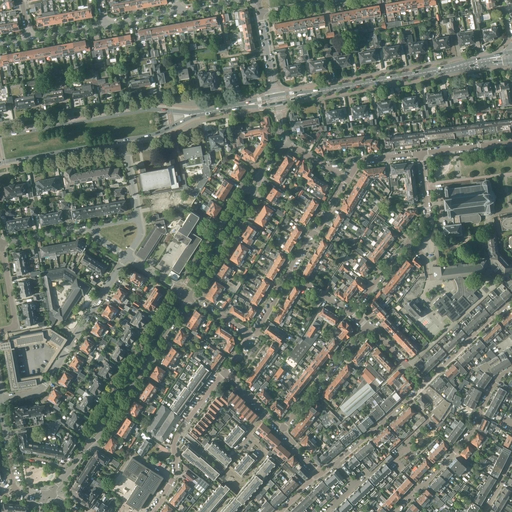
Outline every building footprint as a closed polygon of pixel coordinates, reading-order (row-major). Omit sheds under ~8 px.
[(409,0),(411,10),(411,11),(417,10),(417,7),(415,0),(409,0)] [(421,0),(423,7),(426,7),(426,8),(430,7),(429,6),(429,5),(428,0),(421,0)] [(400,2),(397,2),(399,12),(405,11),(405,9),(403,1),(400,1),(400,2)] [(388,4),(385,4),(386,10),(387,16),(394,15),(393,13),(393,11),(391,3),(388,4)] [(84,9),(86,18),(92,17),(90,9),(86,9),(86,6),(83,7),(84,8),(83,8),(84,9)] [(360,9),(361,17),(362,21),(368,19),(368,17),(366,8),(364,8),(363,8),(361,9),(360,9)] [(78,10),(80,19),(86,18),(84,9),(80,10),(80,9),(77,10),(78,10)] [(357,9),(354,10),(356,20),(356,22),(362,21),(361,17),(360,9),(359,9),(357,9)] [(72,11),(74,20),(80,19),(78,10),(75,11),(74,10),(72,11),(72,12),(72,11)] [(240,15),(241,19),(249,17),(248,11),(245,11),(245,10),(237,12),(238,16),(240,15)] [(66,13),(68,21),(74,20),(72,11),(72,12),(69,12),(68,11),(66,12),(66,13)] [(469,15),(466,16),(467,18),(471,18),(473,29),(477,28),(476,24),(475,14),(471,15),(469,15)] [(216,21),(216,17),(210,18),(211,27),(214,27),(213,26),(217,25),(217,27),(221,27),(219,20),(216,21)] [(313,17),(311,18),(312,27),(315,27),(316,28),(319,28),(319,26),(317,17),(316,17),(313,17)] [(11,22),(13,31),(19,30),(17,22),(14,22),(14,21),(13,21),(13,19),(10,20),(11,22)] [(301,20),(299,20),(300,28),(300,30),(301,32),(307,31),(306,27),(305,19),(304,19),(301,19),(301,20)] [(293,21),(292,21),(294,29),(295,33),(301,32),(300,30),(300,28),(299,20),(296,21),(296,20),(293,21)] [(484,32),(483,32),(484,38),(485,38),(486,41),(487,41),(488,41),(491,40),(490,39),(493,38),(500,37),(499,33),(498,33),(497,30),(498,30),(497,27),(497,28),(497,27),(496,27),(491,28),(491,29),(483,30),(484,32)] [(158,38),(157,32),(156,28),(150,29),(152,39),(156,40),(158,40),(158,38)] [(144,30),(144,32),(146,41),(152,39),(150,29),(144,30)] [(138,32),(138,33),(135,33),(137,42),(146,41),(144,32),(144,30),(138,31),(138,32)] [(472,30),(465,31),(465,34),(467,44),(468,44),(468,45),(471,44),(471,43),(475,43),(473,34),(473,32),(472,30)] [(370,51),(366,51),(368,63),(372,62),(372,61),(376,61),(374,50),(379,49),(379,47),(377,41),(377,38),(376,32),(375,32),(372,32),(368,33),(369,38),(371,38),(373,47),(369,48),(370,51)] [(461,32),(457,33),(458,35),(460,45),(463,45),(464,45),(466,45),(467,44),(465,34),(461,34),(461,32)] [(404,34),(401,34),(402,37),(403,43),(406,43),(406,44),(408,44),(410,54),(414,54),(415,54),(417,54),(417,53),(418,53),(416,42),(416,41),(412,42),(412,38),(411,35),(405,36),(404,34)] [(124,36),(125,44),(126,46),(131,45),(131,43),(135,42),(134,37),(130,37),(130,35),(124,36)] [(448,37),(440,38),(442,49),(443,48),(444,49),(446,49),(446,48),(450,47),(448,37)] [(440,38),(432,40),(434,50),(439,49),(439,50),(441,50),(442,49),(440,38)] [(106,39),(100,40),(102,49),(105,48),(106,53),(109,53),(108,48),(106,39)] [(102,49),(100,40),(94,41),(95,50),(99,49),(100,54),(101,57),(103,57),(102,49)] [(85,41),(79,42),(81,52),(83,51),(83,50),(86,49),(87,51),(90,50),(89,44),(86,45),(85,41)] [(423,41),(416,42),(418,53),(419,54),(421,53),(422,52),(425,52),(423,41)] [(254,49),(253,42),(245,44),(243,44),(244,52),(250,51),(250,50),(254,49)] [(296,65),(292,65),(294,76),(298,76),(298,75),(302,74),(300,63),(304,63),(301,45),(300,45),(297,46),(299,60),(298,60),(295,60),(296,62),(296,65)] [(307,45),(301,45),(304,63),(308,62),(308,63),(309,63),(311,72),(315,71),(316,72),(318,72),(317,61),(313,62),(312,59),(310,59),(309,54),(308,54),(307,45)] [(329,45),(326,46),(327,50),(328,57),(332,56),(332,58),(334,57),(336,68),(340,67),(340,68),(344,67),(342,56),(338,56),(337,52),(332,53),(331,50),(331,47),(330,48),(329,45)] [(399,45),(391,47),(393,57),(394,58),(396,58),(397,57),(401,56),(399,45)] [(387,46),(383,46),(384,48),(385,59),(389,58),(390,59),(392,58),(393,57),(391,47),(387,48),(387,46)] [(281,51),(279,52),(280,55),(281,56),(280,56),(281,62),(282,62),(284,70),(285,70),(286,77),(290,76),(291,77),(294,76),(292,65),(289,66),(287,55),(287,54),(286,50),(285,51),(281,51)] [(345,55),(342,56),(344,67),(347,67),(347,66),(351,65),(350,54),(349,51),(345,51),(345,52),(345,55)] [(366,51),(359,53),(360,63),(365,63),(368,63),(366,51)] [(8,65),(9,64),(8,55),(1,56),(2,59),(0,59),(0,65),(0,67),(8,65)] [(324,57),(316,58),(317,61),(318,72),(322,71),(322,70),(327,70),(325,59),(324,57)] [(176,71),(177,75),(179,75),(180,80),(189,78),(187,69),(191,68),(189,62),(184,62),(185,65),(183,66),(183,65),(175,66),(176,71)] [(249,68),(250,78),(258,77),(255,62),(251,62),(252,66),(248,66),(248,68),(249,68)] [(156,64),(152,65),(153,71),(157,70),(158,73),(157,73),(159,81),(160,81),(161,83),(162,82),(162,83),(164,83),(165,82),(169,81),(167,71),(162,72),(161,65),(156,65),(156,64)] [(249,79),(250,78),(249,68),(248,68),(245,69),(244,64),(241,64),(244,84),(247,83),(247,84),(248,84),(249,84),(249,83),(249,79)] [(231,69),(223,70),(226,87),(227,88),(229,88),(229,86),(231,86),(231,87),(235,87),(231,69)] [(198,72),(201,88),(204,88),(204,87),(209,86),(207,75),(207,74),(203,74),(202,71),(200,72),(198,72)] [(207,75),(209,86),(211,86),(211,90),(212,90),(212,91),(213,91),(214,91),(214,90),(214,89),(217,89),(214,72),(209,72),(209,75),(207,75)] [(145,78),(140,79),(141,86),(143,85),(144,86),(151,84),(149,74),(144,75),(145,78)] [(129,76),(130,80),(132,88),(139,87),(138,86),(141,86),(140,79),(139,75),(129,76)] [(95,77),(96,85),(102,84),(102,88),(101,88),(102,93),(106,92),(106,93),(112,91),(111,82),(106,83),(105,78),(98,80),(98,78),(98,76),(95,77)] [(115,81),(111,82),(112,91),(121,90),(119,79),(115,80),(115,81)] [(499,93),(510,91),(510,89),(509,89),(508,83),(506,83),(506,81),(500,82),(501,84),(499,84),(497,85),(494,85),(494,90),(491,91),(492,95),(493,97),(496,97),(495,95),(495,93),(498,93),(499,93)] [(490,86),(489,82),(483,84),(484,94),(488,93),(488,96),(492,95),(491,91),(490,86)] [(477,88),(476,88),(477,97),(480,96),(480,94),(484,94),(483,84),(482,83),(476,84),(477,88)] [(81,86),(82,87),(83,96),(93,95),(92,91),(94,91),(93,86),(93,85),(91,85),(91,84),(81,86)] [(460,88),(459,88),(461,99),(469,97),(468,90),(467,90),(466,87),(466,86),(465,86),(464,86),(464,87),(463,87),(463,88),(460,89),(460,88)] [(83,96),(82,87),(74,88),(71,88),(71,87),(67,87),(68,94),(73,94),(73,98),(83,96)] [(457,100),(461,99),(459,88),(459,89),(455,90),(455,89),(455,88),(454,88),(453,88),(452,89),(452,90),(453,93),(452,93),(454,103),(457,102),(457,100)] [(57,91),(53,91),(53,95),(55,102),(64,100),(64,98),(63,94),(62,90),(57,91)] [(53,91),(41,93),(42,97),(44,97),(45,103),(48,103),(55,102),(53,95),(53,91)] [(434,93),(435,103),(436,103),(437,104),(440,104),(441,104),(443,104),(444,103),(442,95),(441,95),(441,92),(440,91),(439,91),(438,91),(438,92),(438,93),(434,93)] [(510,98),(510,97),(509,93),(511,92),(510,91),(499,93),(500,99),(510,98)] [(427,105),(435,103),(434,93),(433,93),(430,94),(429,94),(429,93),(428,93),(427,93),(427,94),(426,94),(427,98),(426,98),(427,105)] [(409,97),(408,97),(410,108),(414,107),(415,109),(418,109),(416,99),(415,96),(413,97),(412,95),(411,96),(410,96),(410,97),(409,97)] [(34,96),(24,98),(26,107),(35,105),(34,96)] [(15,99),(16,102),(15,102),(16,109),(26,107),(24,98),(24,97),(15,99)] [(406,109),(410,108),(408,97),(407,97),(406,97),(405,97),(404,97),(404,98),(402,99),(402,102),(403,111),(406,111),(406,109)] [(511,104),(510,98),(500,99),(502,106),(506,105),(511,104)] [(384,101),(385,112),(390,112),(390,113),(393,113),(391,103),(391,104),(390,100),(388,101),(387,100),(386,101),(385,101),(384,101)] [(381,113),(385,112),(384,101),(383,101),(382,101),(381,101),(380,101),(379,102),(377,103),(378,106),(377,106),(379,115),(381,115),(381,113)] [(359,106),(361,117),(365,116),(365,118),(368,118),(367,108),(366,108),(366,105),(363,106),(362,105),(361,105),(360,106),(359,106)] [(356,118),(361,117),(359,106),(358,106),(357,106),(356,106),(354,106),(354,107),(352,108),(352,111),(354,120),(357,120),(356,118)] [(338,110),(334,111),(335,120),(340,119),(340,121),(345,120),(344,114),(342,115),(341,109),(340,109),(339,109),(338,110)] [(336,122),(335,120),(334,111),(329,111),(328,111),(327,112),(326,112),(327,117),(326,118),(326,121),(327,123),(336,122)] [(297,128),(298,133),(303,132),(302,126),(301,127),(301,122),(300,119),(299,119),(298,120),(297,117),(296,117),(296,116),(294,117),(293,113),(289,114),(292,130),(293,130),(296,130),(296,128),(297,128)] [(259,134),(259,135),(259,137),(261,136),(262,140),(267,139),(266,134),(267,134),(268,134),(268,135),(271,134),(268,118),(265,119),(265,123),(262,123),(262,126),(259,126),(260,129),(261,134),(259,134)] [(301,127),(302,126),(312,125),(313,129),(316,128),(316,124),(318,124),(317,119),(315,119),(313,119),(313,118),(310,119),(310,120),(306,121),(302,122),(302,121),(301,122),(301,127)] [(501,121),(494,122),(496,132),(502,131),(501,121)] [(508,130),(509,129),(508,121),(501,121),(502,131),(507,130),(507,131),(508,131),(508,130)] [(488,123),(481,124),(482,133),(483,133),(483,134),(485,134),(485,133),(489,132),(488,123)] [(474,125),(467,126),(468,135),(475,134),(474,125)] [(460,126),(453,127),(454,136),(456,136),(456,138),(457,138),(457,136),(462,136),(460,126)] [(233,145),(233,149),(237,149),(237,148),(243,147),(243,144),(242,138),(245,137),(244,132),(242,132),(241,127),(237,128),(238,130),(235,130),(236,138),(234,139),(235,141),(237,141),(238,145),(237,145),(236,145),(235,143),(232,144),(233,145)] [(453,127),(445,128),(446,138),(450,137),(450,138),(452,138),(451,137),(454,136),(453,127)] [(446,138),(445,128),(438,129),(439,139),(446,138)] [(220,135),(219,135),(218,136),(220,147),(221,147),(220,145),(225,144),(225,147),(227,147),(228,152),(233,151),(233,149),(233,145),(228,146),(225,129),(222,130),(222,129),(221,129),(220,129),(220,130),(219,130),(220,135)] [(253,139),(252,136),(259,135),(259,134),(261,134),(260,129),(250,131),(250,130),(247,130),(247,131),(244,132),(245,137),(249,137),(249,140),(253,139)] [(438,129),(431,130),(432,140),(439,139),(438,129)] [(424,131),(424,132),(425,140),(426,140),(432,140),(431,130),(424,131)] [(306,134),(303,132),(298,133),(297,134),(300,137),(305,140),(304,141),(305,141),(308,143),(310,141),(311,142),(310,142),(312,143),(314,140),(313,140),(315,137),(313,135),(312,137),(308,135),(306,134)] [(425,140),(424,132),(418,133),(419,143),(420,143),(420,144),(421,144),(421,143),(426,143),(426,140),(425,140)] [(406,145),(412,144),(411,134),(404,135),(406,145)] [(220,147),(218,136),(209,137),(209,138),(208,138),(208,139),(209,139),(210,139),(211,148),(220,147)] [(391,146),(392,146),(391,137),(384,138),(381,138),(382,139),(384,139),(385,148),(390,147),(390,148),(391,148),(391,146)] [(260,144),(257,142),(254,146),(256,147),(252,153),(257,157),(258,156),(260,152),(261,153),(264,149),(263,148),(266,143),(267,143),(268,140),(267,139),(262,140),(260,144)] [(365,145),(365,147),(367,147),(368,152),(373,151),(373,150),(372,141),(371,140),(364,140),(365,145)] [(327,150),(326,141),(323,141),(323,144),(321,147),(319,146),(318,148),(317,147),(315,151),(323,156),(325,152),(326,152),(327,152),(327,151),(327,150)] [(184,189),(184,191),(185,191),(196,199),(208,180),(210,177),(211,176),(209,166),(207,155),(202,156),(200,147),(199,147),(192,148),(195,165),(202,163),(204,175),(194,190),(186,185),(185,174),(181,174),(183,186),(184,189)] [(252,153),(243,147),(240,152),(242,153),(240,155),(243,157),(246,159),(247,157),(250,159),(251,158),(255,161),(258,157),(257,157),(252,153)] [(183,167),(195,165),(192,148),(185,149),(185,150),(184,150),(185,159),(182,160),(183,167)] [(169,176),(176,175),(177,175),(177,171),(176,172),(175,169),(174,169),(173,165),(175,165),(172,152),(165,153),(168,166),(167,166),(167,169),(165,169),(164,168),(146,172),(145,168),(140,169),(141,173),(140,173),(140,176),(138,176),(141,188),(143,187),(143,190),(144,190),(144,193),(150,192),(149,189),(171,185),(169,176)] [(298,166),(301,161),(292,156),(291,156),(291,155),(290,154),(289,154),(288,154),(283,161),(291,166),(294,160),(297,162),(295,164),(298,166)] [(282,164),(280,167),(287,172),(291,166),(283,161),(281,163),(282,164)] [(402,170),(402,173),(403,176),(406,176),(406,177),(414,177),(413,171),(414,171),(414,168),(413,166),(412,166),(412,165),(412,163),(406,164),(406,163),(404,164),(405,169),(402,169),(402,170)] [(297,174),(303,177),(309,166),(308,166),(308,167),(303,164),(297,174)] [(396,165),(397,173),(402,173),(402,170),(402,169),(405,169),(404,164),(396,165)] [(237,165),(234,170),(242,175),(246,169),(243,167),(242,168),(237,165)] [(389,173),(389,178),(390,178),(391,186),(398,186),(397,180),(399,180),(400,178),(399,176),(396,176),(396,175),(397,175),(397,173),(396,165),(391,165),(390,165),(391,167),(391,171),(389,172),(389,173)] [(312,168),(309,166),(303,177),(308,180),(309,181),(312,176),(313,174),(311,173),(313,169),(313,168),(312,168)] [(283,177),(284,177),(287,172),(280,167),(279,167),(277,169),(278,169),(276,173),(283,177)] [(109,168),(103,169),(105,178),(109,177),(109,179),(111,179),(111,177),(109,168)] [(111,169),(110,169),(110,168),(109,168),(111,177),(111,179),(111,180),(117,179),(117,178),(120,177),(119,169),(111,170),(111,169)] [(373,177),(372,169),(365,169),(365,168),(364,168),(364,169),(363,169),(364,172),(363,172),(364,172),(363,174),(370,178),(371,178),(373,177)] [(71,170),(65,171),(66,177),(65,178),(66,188),(70,187),(70,184),(73,183),(72,175),(71,170)] [(238,181),(242,175),(234,170),(233,172),(231,170),(228,173),(231,175),(236,178),(235,179),(238,181)] [(283,177),(276,173),(275,172),(274,175),(274,176),(276,177),(275,179),(283,185),(287,178),(284,177),(283,177)] [(73,183),(74,185),(76,185),(76,183),(80,182),(79,174),(72,175),(73,183)] [(367,184),(370,178),(363,174),(360,179),(367,184)] [(178,187),(176,175),(169,176),(171,185),(172,188),(178,187)] [(307,183),(313,186),(317,179),(317,178),(315,177),(314,177),(312,176),(309,181),(308,180),(307,183)] [(53,189),(54,192),(57,191),(55,178),(50,179),(50,178),(46,179),(48,190),(53,189)] [(36,185),(38,194),(42,194),(41,191),(48,190),(46,179),(42,180),(36,181),(37,185),(36,185)] [(222,181),(220,184),(226,188),(229,190),(230,188),(231,189),(233,185),(223,179),(221,181),(222,181)] [(313,186),(318,190),(323,182),(317,179),(313,186)] [(360,179),(357,184),(364,189),(367,184),(360,179)] [(443,198),(444,209),(447,208),(448,216),(449,218),(450,218),(452,218),(453,217),(453,221),(452,221),(453,224),(460,223),(472,221),(473,222),(474,223),(476,223),(477,223),(479,223),(480,222),(480,220),(481,219),(480,217),(480,216),(481,215),(487,215),(490,215),(491,215),(491,216),(493,215),(492,214),(493,214),(494,211),(493,203),(494,203),(494,202),(495,198),(496,198),(496,197),(496,196),(496,195),(495,195),(493,191),(491,191),(490,183),(489,180),(485,180),(482,181),(476,182),(477,185),(449,189),(448,187),(446,186),(445,187),(444,189),(445,197),(443,198)] [(321,194),(322,195),(324,196),(326,192),(327,191),(326,191),(329,186),(323,182),(318,190),(322,192),(321,192),(322,193),(321,194)] [(17,185),(14,185),(16,196),(26,194),(25,189),(27,189),(26,184),(17,185)] [(222,193),(226,195),(229,190),(226,188),(220,184),(217,189),(222,193)] [(357,184),(353,189),(364,195),(367,190),(364,189),(357,184)] [(14,185),(9,186),(7,186),(7,187),(5,188),(5,189),(5,190),(5,191),(6,191),(6,193),(2,194),(2,196),(2,199),(3,199),(3,201),(9,200),(9,197),(16,196),(14,185)] [(273,188),(270,193),(278,198),(279,195),(281,196),(282,197),(284,197),(285,195),(285,193),(284,192),(283,192),(282,193),(273,188)] [(222,193),(217,189),(215,192),(214,192),(213,194),(223,200),(226,197),(225,197),(226,195),(222,193)] [(364,195),(353,189),(350,194),(358,199),(360,196),(362,197),(364,195)] [(398,197),(407,196),(416,195),(416,194),(415,189),(406,190),(407,193),(402,194),(403,194),(398,195),(398,197)] [(276,201),(278,198),(270,193),(266,198),(273,202),(272,203),(275,205),(278,202),(276,201)] [(184,222),(180,220),(175,228),(178,229),(175,234),(174,233),(173,235),(174,235),(173,236),(174,237),(173,239),(173,240),(173,241),(173,242),(174,242),(175,242),(176,242),(177,242),(177,241),(178,240),(179,239),(184,243),(183,244),(185,245),(186,244),(187,245),(172,269),(179,274),(202,239),(194,234),(193,235),(189,232),(199,217),(193,213),(196,209),(190,206),(195,199),(187,194),(179,206),(185,210),(186,209),(190,212),(184,222)] [(347,199),(357,205),(358,205),(359,203),(356,202),(358,199),(350,194),(347,199)] [(416,195),(407,196),(408,201),(410,201),(411,205),(417,204),(416,201),(418,201),(417,194),(416,194),(416,195)] [(81,218),(79,209),(76,209),(75,206),(73,206),(71,198),(66,199),(68,209),(71,208),(73,219),(81,218)] [(306,201),(308,202),(316,207),(319,203),(313,199),(312,199),(311,201),(308,199),(307,199),(306,201)] [(345,200),(343,204),(354,210),(356,207),(357,205),(347,199),(346,201),(345,200)] [(118,212),(118,213),(123,212),(123,211),(126,210),(125,207),(126,206),(125,200),(116,202),(118,212)] [(207,206),(210,207),(218,213),(221,207),(218,205),(218,206),(213,202),(210,201),(207,206)] [(109,203),(111,212),(113,212),(118,212),(116,202),(109,203)] [(305,207),(314,212),(316,207),(308,202),(305,207)] [(101,205),(103,214),(108,213),(111,212),(109,203),(101,205)] [(342,204),(343,205),(340,209),(347,213),(346,215),(349,217),(354,210),(343,204),(342,204)] [(101,205),(94,206),(96,215),(98,214),(98,215),(103,214),(101,205)] [(96,215),(94,206),(87,207),(89,217),(93,216),(93,215),(96,215)] [(264,207),(261,210),(269,216),(271,213),(273,214),(274,212),(265,206),(264,207)] [(81,218),(84,217),(84,218),(89,217),(87,207),(79,209),(81,218)] [(214,218),(218,213),(210,207),(207,212),(211,216),(214,218)] [(302,211),(304,212),(311,216),(314,212),(305,207),(302,211)] [(406,211),(404,213),(411,218),(414,215),(417,215),(417,209),(412,210),(412,211),(406,211)] [(58,211),(54,212),(56,223),(63,221),(62,210),(58,211)] [(261,210),(258,216),(266,221),(269,216),(261,210)] [(511,211),(499,214),(502,232),(511,229),(511,211)] [(54,212),(47,213),(49,224),(53,223),(56,222),(56,223),(54,212)] [(300,216),(308,221),(311,216),(304,212),(303,215),(301,214),(300,215),(300,216)] [(344,223),(345,224),(350,227),(351,226),(346,222),(346,221),(348,222),(350,219),(345,216),(346,216),(340,212),(339,214),(338,214),(336,218),(344,223)] [(47,213),(39,214),(41,225),(49,224),(47,213)] [(376,216),(384,222),(386,219),(379,213),(376,216)] [(400,213),(398,215),(407,222),(408,221),(409,221),(411,218),(404,213),(403,215),(400,213)] [(135,252),(135,253),(135,254),(136,255),(143,260),(144,260),(162,233),(164,234),(164,235),(166,231),(164,222),(181,219),(181,217),(180,214),(177,214),(163,217),(164,220),(163,220),(162,220),(161,220),(160,220),(155,221),(155,224),(155,225),(138,251),(137,251),(136,251),(135,252)] [(393,218),(395,220),(403,226),(404,225),(405,226),(407,223),(406,223),(407,222),(398,215),(393,218)] [(30,216),(29,216),(22,217),(24,228),(31,227),(30,216)] [(264,224),(266,221),(258,216),(255,219),(256,219),(255,221),(264,227),(266,225),(264,224)] [(301,218),(299,221),(306,225),(308,221),(300,216),(299,217),(301,218)] [(22,217),(15,218),(15,220),(17,230),(24,228),(22,217)] [(343,225),(344,223),(336,218),(333,223),(339,227),(341,223),(343,225)] [(17,230),(15,220),(7,221),(8,228),(9,228),(9,231),(12,231),(12,232),(17,231),(17,230)] [(403,227),(403,226),(395,220),(391,224),(400,231),(401,229),(401,230),(403,228),(403,227)] [(330,228),(336,232),(339,227),(333,223),(330,228)] [(446,226),(443,226),(444,232),(443,232),(442,234),(443,235),(445,236),(464,234),(464,226),(460,227),(460,223),(453,224),(452,224),(453,225),(449,225),(449,224),(446,225),(446,226)] [(249,226),(245,231),(254,236),(256,233),(257,234),(258,232),(249,226)] [(291,229),(300,235),(303,230),(296,226),(294,229),(292,227),(291,229)] [(330,228),(327,232),(335,237),(336,236),(334,235),(336,232),(330,228)] [(387,233),(386,235),(392,240),(393,240),(395,238),(395,237),(396,236),(390,231),(387,228),(384,231),(387,233)] [(291,235),(297,239),(300,235),(291,229),(290,231),(293,232),(291,235)] [(252,239),(254,236),(245,231),(242,236),(246,238),(252,242),(253,240),(252,239)] [(495,231),(486,232),(489,252),(497,251),(498,251),(495,231)] [(334,239),(335,237),(327,232),(324,237),(330,241),(332,237),(334,239)] [(291,235),(288,240),(295,244),(297,239),(291,235)] [(382,235),(380,238),(389,245),(390,243),(390,244),(392,241),(392,240),(386,235),(384,237),(382,235)] [(380,242),(378,244),(385,249),(386,248),(386,249),(388,247),(387,246),(389,245),(380,238),(378,240),(380,242)] [(80,253),(81,251),(86,245),(82,242),(81,243),(79,242),(79,241),(79,240),(78,240),(77,240),(76,240),(76,241),(77,247),(76,247),(76,251),(80,253)] [(284,241),(283,243),(292,248),(295,244),(288,240),(286,243),(284,241)] [(325,249),(328,244),(322,240),(319,245),(325,249)] [(77,253),(76,251),(76,247),(77,247),(76,241),(69,243),(70,252),(71,254),(75,254),(76,254),(77,253)] [(385,250),(385,249),(378,244),(376,242),(373,246),(382,253),(383,252),(385,250)] [(62,244),(63,254),(70,252),(69,243),(62,244)] [(239,245),(237,248),(245,254),(247,251),(249,252),(250,250),(246,247),(241,243),(240,245),(239,245)] [(289,253),(292,248),(283,243),(282,244),(285,245),(283,249),(289,253)] [(497,251),(489,252),(490,255),(491,257),(487,261),(485,261),(485,260),(479,261),(479,262),(461,265),(461,263),(444,265),(443,265),(442,259),(440,243),(434,244),(436,260),(437,260),(437,266),(436,266),(435,266),(436,272),(433,272),(434,279),(450,277),(451,277),(452,278),(453,278),(454,279),(455,280),(455,281),(456,282),(456,283),(457,284),(457,286),(457,287),(457,288),(458,290),(458,291),(450,299),(445,294),(440,299),(439,298),(433,304),(438,310),(437,311),(442,317),(445,314),(453,322),(460,315),(460,314),(470,305),(471,305),(478,298),(473,293),(477,289),(471,283),(469,285),(461,276),(461,275),(484,272),(484,271),(495,270),(495,271),(498,268),(502,272),(501,273),(504,276),(505,275),(511,268),(511,265),(511,264),(509,265),(497,252),(497,251)] [(63,254),(62,244),(57,245),(54,245),(56,254),(56,255),(56,256),(60,256),(60,254),(63,254)] [(54,245),(52,246),(47,247),(49,256),(56,255),(56,254),(54,245)] [(324,251),(325,249),(319,245),(316,250),(322,254),(324,255),(326,252),(324,251)] [(355,246),(353,248),(362,255),(364,253),(355,246)] [(373,251),(371,252),(378,258),(378,257),(379,258),(381,255),(380,255),(382,253),(373,246),(371,249),(373,251)] [(42,257),(43,257),(49,256),(47,247),(40,248),(42,257)] [(234,253),(242,259),(245,254),(237,248),(234,253)] [(313,255),(319,259),(322,254),(316,250),(313,255)] [(26,254),(26,251),(16,252),(12,253),(13,256),(14,260),(16,260),(24,259),(24,258),(23,255),(26,254)] [(377,258),(378,258),(371,252),(370,251),(366,256),(369,258),(374,262),(376,261),(378,259),(377,258)] [(276,256),(275,257),(277,258),(284,262),(286,258),(284,256),(285,254),(281,252),(279,253),(277,257),(276,256)] [(243,260),(242,259),(234,253),(231,257),(230,259),(240,265),(243,260)] [(83,264),(87,266),(92,258),(88,255),(88,256),(85,254),(81,260),(84,262),(83,264)] [(271,254),(270,256),(274,259),(274,258),(276,260),(274,262),(281,266),(284,262),(277,258),(275,257),(273,256),(271,254)] [(317,262),(319,259),(313,255),(311,260),(310,260),(317,264),(318,265),(319,263),(317,262)] [(347,255),(343,262),(345,264),(348,260),(352,263),(354,261),(347,255)] [(423,263),(418,260),(415,257),(414,259),(413,258),(411,260),(412,261),(411,262),(419,267),(421,265),(423,263)] [(15,263),(16,267),(25,266),(25,261),(26,261),(25,258),(24,258),(24,259),(16,260),(16,263),(15,263)] [(87,267),(91,269),(92,268),(95,269),(99,263),(96,261),(92,258),(87,266),(87,267)] [(307,265),(313,269),(317,264),(310,260),(307,265)] [(414,266),(407,260),(406,260),(405,260),(405,261),(404,261),(405,262),(405,263),(404,263),(402,265),(410,271),(414,266)] [(362,264),(361,266),(367,271),(368,271),(370,269),(369,268),(371,267),(365,262),(363,261),(361,263),(362,264)] [(99,262),(99,263),(95,269),(98,271),(97,273),(101,275),(106,267),(104,265),(103,264),(103,265),(99,262)] [(274,262),(271,267),(278,271),(281,266),(274,262)] [(224,264),(221,269),(231,275),(234,270),(235,271),(236,268),(231,265),(230,267),(224,264)] [(348,272),(350,269),(343,264),(339,269),(342,272),(344,269),(348,272)] [(310,274),(313,269),(307,265),(304,270),(310,274)] [(410,271),(402,265),(401,267),(399,269),(406,275),(409,277),(410,275),(408,273),(410,271)] [(26,270),(25,266),(16,267),(17,272),(18,271),(18,274),(21,274),(21,275),(24,274),(28,273),(27,270),(26,270)] [(267,269),(267,270),(275,276),(278,272),(278,271),(271,267),(269,266),(267,269)] [(367,271),(361,266),(359,268),(358,267),(355,271),(357,272),(358,271),(363,276),(365,274),(365,275),(367,272),(366,272),(367,271)] [(64,268),(41,272),(42,276),(50,324),(49,325),(51,326),(57,318),(57,317),(55,316),(59,310),(59,309),(55,307),(50,281),(51,280),(51,279),(63,277),(67,269),(65,268),(64,268)] [(67,269),(63,277),(72,283),(73,281),(74,282),(77,278),(77,279),(78,276),(67,269)] [(230,275),(231,275),(221,269),(218,274),(227,280),(229,278),(228,277),(229,274),(230,275)] [(397,271),(395,274),(402,279),(404,276),(405,277),(406,275),(399,269),(397,272),(397,271)] [(267,270),(266,271),(268,273),(266,276),(273,280),(275,276),(267,270)] [(310,274),(304,270),(301,275),(310,280),(312,277),(309,276),(310,274)] [(135,283),(140,275),(134,271),(133,274),(132,273),(130,276),(131,277),(129,279),(135,283)] [(171,271),(168,276),(177,281),(180,277),(171,271)] [(400,281),(402,279),(395,274),(394,276),(392,278),(400,284),(402,282),(400,281)] [(140,275),(135,283),(140,286),(145,278),(140,275)] [(362,283),(356,278),(354,280),(351,278),(350,280),(347,278),(348,277),(345,275),(344,277),(349,281),(358,288),(361,291),(365,286),(362,283)] [(63,277),(51,279),(51,280),(58,279),(61,279),(64,280),(67,281),(73,285),(71,287),(73,288),(59,309),(59,310),(55,316),(57,317),(57,318),(61,320),(61,321),(64,322),(65,320),(65,319),(68,314),(81,294),(84,295),(84,296),(84,295),(88,289),(82,285),(83,284),(84,284),(84,283),(77,279),(77,278),(74,282),(73,281),(72,283),(63,277)] [(256,278),(255,280),(268,288),(271,283),(264,279),(262,282),(260,281),(260,280),(256,278)] [(389,282),(396,287),(397,285),(398,286),(400,284),(392,278),(391,280),(390,280),(389,282)] [(18,286),(19,289),(29,288),(29,284),(30,284),(29,280),(25,281),(25,280),(22,281),(18,282),(19,286),(18,286)] [(259,288),(265,292),(268,288),(255,280),(254,282),(258,284),(257,287),(259,288)] [(323,290),(327,292),(330,287),(332,288),(336,284),(330,280),(327,284),(326,285),(323,290)] [(226,284),(231,287),(236,290),(242,282),(239,281),(235,287),(228,282),(226,284)] [(345,285),(354,292),(355,291),(356,291),(358,288),(349,281),(348,282),(345,285)] [(212,286),(220,292),(222,293),(224,290),(225,288),(216,282),(215,283),(214,283),(212,286)] [(385,286),(393,293),(395,291),(394,290),(396,287),(389,282),(387,284),(385,286)] [(502,284),(500,285),(499,287),(508,298),(511,294),(506,289),(505,290),(502,287),(504,286),(502,284)] [(342,289),(345,292),(351,297),(352,295),(354,293),(354,292),(345,285),(342,289)] [(148,293),(151,295),(157,299),(158,297),(159,298),(159,297),(160,297),(161,295),(161,294),(158,292),(159,290),(156,288),(153,286),(148,293)] [(212,286),(212,287),(209,291),(217,296),(220,292),(212,286)] [(298,294),(301,289),(295,286),(292,291),(298,294)] [(393,293),(385,286),(384,288),(383,288),(382,290),(382,291),(388,296),(391,293),(392,294),(393,293)] [(124,297),(127,292),(120,287),(120,288),(118,289),(116,292),(124,297)] [(501,293),(499,295),(505,301),(508,298),(499,287),(497,289),(501,293)] [(29,288),(19,289),(20,293),(21,297),(24,296),(25,297),(32,296),(31,292),(30,292),(29,288)] [(256,293),(263,297),(265,292),(259,288),(256,293)] [(351,297),(345,292),(343,293),(339,290),(337,289),(336,291),(336,292),(334,295),(336,297),(338,295),(343,300),(344,299),(347,301),(348,299),(349,300),(351,297),(350,297),(351,297)] [(219,298),(217,296),(209,291),(206,295),(207,295),(206,297),(215,303),(217,301),(219,298)] [(295,299),(298,294),(292,291),(289,296),(295,299)] [(380,291),(375,297),(372,301),(373,302),(371,304),(370,304),(369,304),(368,305),(369,305),(369,306),(371,308),(371,309),(372,310),(379,304),(376,301),(381,296),(384,298),(387,296),(380,291)] [(493,291),(491,293),(501,304),(505,301),(499,295),(498,296),(493,291)] [(124,297),(116,292),(114,296),(114,297),(113,298),(122,304),(123,302),(126,304),(129,300),(124,297)] [(251,296),(260,301),(263,297),(256,293),(254,295),(248,292),(247,293),(250,295),(251,296)] [(494,300),(492,301),(498,307),(501,304),(491,293),(489,295),(494,300)] [(151,295),(147,301),(155,306),(157,302),(156,301),(157,299),(151,295)] [(251,296),(250,297),(252,298),(250,302),(257,306),(260,301),(251,296)] [(295,299),(289,296),(286,300),(292,304),(295,299)] [(391,300),(389,298),(381,306),(379,304),(372,310),(375,313),(375,312),(377,314),(383,308),(385,306),(388,304),(389,303),(391,300)] [(285,301),(286,301),(283,305),(291,310),(292,309),(290,308),(292,304),(286,300),(285,301)] [(412,300),(406,305),(405,304),(403,306),(416,319),(424,312),(412,300)] [(487,306),(485,307),(491,313),(494,310),(487,303),(485,300),(482,303),(483,305),(485,303),(487,306)] [(491,300),(487,303),(494,310),(498,307),(492,301),(491,300)] [(147,301),(143,306),(150,310),(151,308),(153,309),(155,306),(147,301)] [(33,305),(33,302),(22,304),(23,308),(22,308),(23,310),(23,311),(24,311),(34,309),(35,309),(35,305),(33,305)] [(233,306),(230,304),(227,308),(230,310),(229,310),(230,311),(229,312),(234,315),(238,308),(238,307),(237,303),(235,306),(233,306)] [(105,309),(113,315),(115,312),(117,313),(119,310),(109,305),(109,306),(107,306),(105,309)] [(122,310),(120,312),(125,315),(130,308),(125,305),(124,308),(121,307),(120,309),(122,310)] [(291,310),(283,305),(280,310),(286,314),(288,311),(291,313),(294,314),(295,313),(292,311),(291,310)] [(248,310),(255,314),(257,310),(250,306),(249,308),(248,310)] [(478,309),(486,318),(489,315),(484,309),(482,310),(480,308),(479,309),(476,306),(475,307),(478,309)] [(324,318),(329,311),(328,310),(326,309),(323,307),(318,317),(320,318),(321,317),(324,318)] [(238,308),(234,315),(238,318),(243,311),(238,308)] [(384,310),(383,308),(377,314),(378,316),(380,318),(381,318),(386,313),(384,310)] [(24,311),(25,318),(34,317),(33,312),(34,312),(34,309),(24,311)] [(113,315),(105,309),(103,313),(103,314),(102,315),(111,321),(115,316),(113,315)] [(477,315),(482,321),(486,318),(478,309),(477,310),(476,311),(478,314),(477,315)] [(204,319),(206,317),(195,310),(193,313),(194,314),(193,315),(197,317),(196,318),(201,321),(203,318),(204,319)] [(246,312),(247,320),(252,319),(255,314),(248,310),(247,311),(246,312)] [(286,320),(287,321),(289,323),(290,321),(290,320),(291,317),(286,314),(280,310),(280,311),(277,315),(285,320),(286,320)] [(138,314),(136,318),(144,323),(146,319),(145,319),(147,317),(138,311),(137,313),(138,314)] [(243,311),(238,318),(243,321),(247,320),(246,312),(244,312),(243,311)] [(324,318),(329,321),(334,314),(331,312),(332,312),(330,311),(329,311),(324,318)] [(337,316),(337,315),(334,313),(334,314),(329,321),(334,324),(339,317),(337,316)] [(384,328),(391,322),(387,318),(388,316),(387,314),(383,318),(385,320),(380,324),(380,325),(380,326),(381,326),(382,326),(384,328)] [(471,316),(479,324),(482,321),(477,315),(475,316),(473,314),(471,316)] [(197,326),(200,322),(201,321),(196,318),(197,317),(193,315),(189,321),(193,323),(197,326)] [(280,324),(281,322),(283,323),(285,320),(277,315),(274,320),(280,324)] [(36,324),(35,316),(34,317),(25,318),(25,319),(24,319),(25,321),(25,322),(26,325),(36,324)] [(470,321),(475,327),(479,324),(471,316),(469,317),(471,320),(470,321)] [(136,318),(132,323),(139,328),(141,325),(142,326),(144,323),(136,318)] [(505,318),(501,322),(505,327),(508,324),(510,326),(511,325),(510,323),(505,318)] [(464,322),(472,331),(475,327),(470,321),(468,323),(466,320),(464,322)] [(98,323),(97,323),(94,326),(104,333),(105,333),(107,329),(108,327),(104,324),(103,324),(99,321),(98,323)] [(194,330),(197,326),(193,323),(189,321),(188,322),(186,325),(194,330)] [(338,336),(344,330),(349,324),(346,322),(345,321),(345,322),(343,321),(338,327),(342,330),(340,332),(336,330),(337,328),(335,327),(333,331),(336,333),(335,334),(338,336)] [(387,330),(388,332),(395,325),(394,323),(393,324),(391,322),(384,328),(386,330),(387,330)] [(472,331),(464,322),(462,324),(464,327),(463,328),(468,334),(472,331)] [(276,326),(271,323),(269,325),(264,332),(269,335),(274,329),(276,326)] [(507,332),(506,332),(503,335),(500,331),(503,329),(498,323),(494,327),(499,333),(504,338),(505,337),(508,335),(509,334),(507,332)] [(348,337),(351,333),(353,330),(353,329),(351,327),(351,326),(351,325),(349,324),(344,330),(347,333),(345,335),(348,337)] [(9,335),(10,337),(8,337),(8,333),(5,334),(6,341),(2,341),(1,342),(0,342),(0,343),(0,342),(0,347),(0,348),(1,348),(1,349),(2,349),(4,349),(11,390),(18,388),(18,389),(37,385),(37,382),(39,382),(43,376),(40,374),(21,377),(15,347),(44,342),(46,339),(61,348),(67,339),(50,328),(51,326),(49,325),(48,326),(21,331),(21,332),(9,335)] [(317,329),(315,328),(312,325),(306,335),(312,339),(316,332),(315,332),(317,329)] [(395,325),(388,332),(390,334),(392,336),(398,330),(396,327),(397,327),(395,325)] [(98,341),(102,343),(106,346),(108,343),(102,339),(103,337),(102,336),(104,333),(94,326),(92,330),(92,331),(92,332),(100,338),(98,341)] [(220,335),(224,330),(219,327),(215,332),(220,335)] [(490,330),(496,337),(499,341),(502,339),(497,334),(499,333),(494,327),(490,330)] [(129,329),(125,334),(133,339),(136,336),(134,335),(136,333),(129,329)] [(181,329),(177,335),(185,340),(188,335),(183,331),(184,331),(181,329)] [(274,339),(279,332),(274,329),(269,335),(274,339)] [(394,338),(396,340),(402,334),(403,333),(399,329),(398,330),(392,336),(394,338)] [(457,333),(462,339),(466,336),(461,329),(457,333)] [(224,330),(220,335),(224,338),(228,333),(224,330)] [(338,336),(343,340),(344,341),(346,339),(348,337),(345,335),(347,333),(344,330),(338,336)] [(490,330),(486,334),(491,340),(493,341),(496,337),(490,330)] [(331,340),(329,343),(336,349),(337,348),(338,347),(338,346),(340,344),(340,345),(340,344),(339,344),(334,339),(335,337),(337,338),(338,336),(335,334),(336,333),(333,331),(331,334),(329,338),(331,340)] [(455,331),(453,332),(455,335),(453,336),(459,342),(462,339),(457,333),(455,331)] [(279,332),(274,339),(278,342),(279,343),(282,345),(284,342),(280,340),(284,336),(279,332)] [(226,342),(234,340),(233,335),(228,333),(224,338),(226,339),(226,342)] [(131,343),(133,339),(125,334),(123,337),(122,336),(120,339),(119,338),(117,341),(123,345),(124,342),(129,344),(130,342),(131,343)] [(399,344),(406,338),(402,334),(396,340),(398,342),(397,342),(399,344)] [(489,342),(491,344),(494,342),(493,341),(491,340),(486,334),(482,338),(487,343),(489,342)] [(185,340),(177,335),(173,341),(176,343),(177,342),(182,345),(185,340)] [(459,342),(453,336),(452,338),(449,335),(448,336),(447,337),(449,339),(455,346),(459,342)] [(407,337),(400,344),(401,346),(402,346),(404,348),(411,341),(407,337)] [(83,343),(91,348),(95,343),(88,338),(87,339),(86,340),(83,343)] [(297,363),(310,346),(301,338),(297,344),(288,356),(297,363)] [(363,345),(369,350),(370,351),(375,345),(374,344),(368,339),(364,343),(363,345)] [(446,339),(444,341),(452,349),(455,346),(449,339),(448,341),(446,339)] [(232,349),(235,345),(234,340),(226,342),(227,344),(226,345),(232,349)] [(480,340),(476,343),(484,352),(486,350),(487,348),(480,340)] [(118,346),(114,351),(122,357),(125,353),(124,352),(125,350),(121,348),(123,345),(117,341),(115,344),(118,346)] [(414,342),(412,342),(411,341),(404,348),(406,350),(405,350),(407,352),(414,346),(416,344),(414,342)] [(449,351),(452,349),(444,341),(443,343),(444,344),(443,345),(449,351)] [(91,348),(83,343),(81,347),(81,348),(81,349),(88,354),(91,348)] [(277,346),(273,343),(269,348),(276,353),(280,348),(283,351),(286,347),(282,345),(279,343),(277,346)] [(326,347),(333,354),(334,353),(333,353),(334,352),(335,353),(335,352),(334,351),(335,351),(336,350),(336,349),(329,343),(326,347)] [(476,343),(473,346),(478,353),(480,351),(482,354),(484,352),(476,343)] [(414,346),(407,352),(410,354),(409,355),(409,356),(410,357),(411,357),(411,356),(420,348),(416,344),(414,346)] [(359,350),(365,355),(369,350),(363,345),(361,348),(360,348),(359,348),(359,349),(359,350)] [(433,347),(443,357),(447,353),(438,345),(436,347),(435,345),(433,347)] [(328,356),(330,358),(331,357),(332,357),(333,355),(333,354),(326,347),(325,346),(320,352),(327,358),(328,356)] [(476,358),(477,359),(481,356),(480,355),(478,353),(473,346),(469,349),(469,350),(476,358)] [(180,355),(182,353),(171,347),(169,350),(170,350),(169,352),(173,355),(172,355),(177,358),(179,354),(180,355)] [(439,360),(443,357),(433,347),(431,349),(435,353),(434,355),(439,360)] [(486,362),(494,375),(511,364),(511,359),(511,350),(510,347),(502,351),(503,352),(496,357),(491,360),(486,362)] [(276,353),(269,348),(266,352),(267,352),(266,353),(273,357),(276,353)] [(373,354),(371,352),(369,355),(371,357),(372,355),(376,359),(382,354),(382,353),(378,349),(373,354)] [(487,356),(491,360),(496,357),(490,349),(486,353),(487,356)] [(197,350),(193,356),(200,361),(202,358),(209,364),(208,366),(215,371),(218,368),(217,367),(218,366),(215,363),(215,364),(211,361),(201,354),(197,350)] [(355,354),(361,359),(365,355),(359,350),(358,351),(357,351),(357,352),(355,354)] [(469,350),(465,353),(471,359),(473,358),(475,361),(477,359),(469,350)] [(110,356),(111,357),(118,361),(119,359),(120,360),(122,357),(114,351),(112,354),(111,353),(110,356)] [(323,362),(327,358),(320,352),(319,351),(318,353),(317,352),(314,355),(316,357),(323,362)] [(427,351),(425,353),(436,364),(439,360),(434,355),(432,356),(427,351)] [(173,355),(169,352),(165,358),(169,360),(174,363),(174,362),(175,363),(178,359),(177,358),(172,355),(173,355)] [(216,355),(215,357),(222,362),(223,360),(224,357),(220,354),(217,352),(215,354),(216,355)] [(273,357),(266,353),(263,357),(272,364),(273,362),(271,360),(273,357)] [(428,361),(427,362),(432,367),(436,364),(425,353),(423,355),(428,361)] [(465,353),(461,356),(471,367),(472,367),(470,365),(472,363),(470,360),(471,359),(465,353)] [(352,357),(352,358),(351,359),(355,363),(354,365),(357,368),(359,365),(357,364),(359,361),(361,363),(363,361),(361,359),(355,354),(353,357),(352,357)] [(376,359),(380,363),(386,358),(385,357),(385,356),(384,356),(382,354),(376,359)] [(75,357),(73,360),(81,365),(84,360),(85,361),(86,361),(85,360),(77,355),(76,356),(75,357)] [(295,366),(297,363),(288,356),(285,361),(293,368),(295,369),(297,367),(295,366)] [(471,367),(461,356),(458,360),(464,367),(465,365),(469,369),(471,367)] [(222,362),(215,357),(211,361),(215,364),(215,363),(218,366),(220,364),(222,362)] [(272,364),(263,357),(259,362),(266,367),(267,364),(270,366),(272,364)] [(316,357),(312,361),(319,367),(320,366),(319,366),(320,364),(321,365),(323,362),(316,357)] [(169,360),(165,358),(165,359),(164,358),(162,362),(170,367),(174,363),(169,360)] [(386,358),(380,363),(384,368),(390,362),(388,360),(388,359),(387,358),(386,358)] [(423,362),(421,359),(419,361),(428,371),(432,367),(427,362),(425,360),(423,362)] [(81,365),(73,360),(70,363),(71,364),(70,366),(74,369),(73,370),(73,372),(78,375),(80,372),(81,370),(78,368),(81,365)] [(105,366),(103,368),(112,373),(114,370),(113,369),(114,367),(107,363),(105,361),(102,364),(105,366)] [(319,367),(312,361),(309,365),(316,371),(318,368),(317,368),(318,367),(319,367)] [(428,371),(419,361),(415,364),(417,366),(418,367),(421,371),(425,374),(428,371)] [(459,372),(464,377),(467,372),(457,361),(453,365),(453,364),(453,365),(459,372)] [(266,367),(259,362),(256,367),(265,373),(266,371),(264,369),(266,367)] [(390,362),(384,368),(386,370),(389,372),(394,367),(394,366),(394,365),(393,364),(392,364),(390,362)] [(481,364),(479,366),(480,369),(481,370),(485,372),(491,377),(494,375),(486,362),(481,364)] [(378,386),(384,380),(383,379),(369,363),(367,365),(361,372),(360,371),(358,373),(360,374),(361,375),(362,377),(364,378),(375,392),(380,388),(378,386)] [(201,364),(198,368),(208,375),(211,371),(201,364)] [(353,368),(352,369),(347,364),(345,367),(344,367),(343,368),(343,369),(350,375),(352,372),(353,373),(355,370),(356,369),(354,367),(353,368)] [(157,365),(154,371),(162,376),(163,377),(166,372),(157,365)] [(309,365),(305,370),(312,375),(313,373),(314,374),(316,371),(309,365)] [(449,369),(455,376),(459,372),(453,365),(451,366),(450,366),(449,368),(449,369)] [(473,369),(474,370),(479,374),(489,381),(491,377),(485,372),(484,373),(479,370),(480,369),(479,366),(478,366),(473,369)] [(265,373),(256,367),(253,371),(259,376),(261,373),(263,375),(265,373)] [(280,380),(287,371),(280,367),(274,376),(280,380)] [(98,372),(100,374),(107,378),(108,376),(109,377),(112,373),(103,368),(102,371),(100,370),(98,372)] [(198,368),(195,373),(197,374),(205,380),(205,379),(208,375),(198,368)] [(302,374),(309,380),(311,377),(310,377),(312,375),(305,370),(303,368),(299,372),(302,374)] [(339,374),(345,380),(350,375),(343,369),(341,372),(340,372),(339,373),(339,374)] [(456,391),(456,390),(458,387),(454,383),(455,382),(453,380),(455,379),(453,378),(455,376),(449,369),(448,369),(447,369),(446,370),(446,371),(444,373),(449,379),(448,380),(444,377),(444,378),(456,391)] [(401,374),(398,370),(392,376),(397,380),(399,378),(398,377),(401,374)] [(160,378),(162,376),(154,371),(150,376),(160,382),(161,379),(160,378)] [(259,376),(253,371),(249,376),(256,381),(261,385),(262,383),(257,379),(259,376)] [(64,373),(62,377),(70,382),(72,380),(74,381),(76,378),(77,376),(72,373),(71,374),(70,375),(66,372),(65,373),(64,373)] [(306,383),(309,380),(302,374),(299,372),(296,377),(298,379),(305,384),(306,382),(306,383)] [(194,378),(202,384),(206,380),(205,379),(205,380),(197,374),(194,378)] [(341,385),(345,380),(339,374),(338,375),(337,375),(336,376),(337,377),(335,379),(341,385)] [(402,380),(404,383),(410,388),(410,389),(413,385),(413,384),(409,380),(403,374),(401,376),(401,377),(400,378),(402,380)] [(479,374),(476,378),(486,384),(489,381),(479,374)] [(192,376),(189,381),(190,382),(190,381),(191,382),(199,388),(202,384),(194,378),(192,376)] [(256,381),(249,376),(246,381),(249,384),(248,385),(251,388),(256,381)] [(397,380),(392,376),(386,381),(391,386),(394,383),(395,382),(397,380)] [(69,385),(70,382),(62,377),(60,380),(60,382),(59,383),(66,387),(65,388),(68,390),(68,389),(70,386),(69,385)] [(103,384),(99,381),(99,380),(95,377),(92,381),(94,383),(93,385),(101,390),(103,387),(102,386),(103,384)] [(455,395),(456,391),(444,378),(442,379),(439,377),(436,381),(444,389),(446,387),(443,385),(445,383),(448,387),(443,392),(447,396),(445,400),(448,402),(452,404),(455,395)] [(352,394),(351,391),(350,391),(339,407),(348,417),(357,408),(360,405),(364,402),(366,400),(375,392),(364,378),(362,381),(360,383),(358,385),(356,388),(354,392),(352,394)] [(473,381),(483,388),(486,384),(476,378),(473,381)] [(305,384),(298,379),(295,383),(301,389),(303,386),(305,384)] [(331,384),(330,384),(337,390),(341,385),(335,379),(333,382),(332,382),(331,383),(331,384)] [(467,385),(469,382),(463,379),(459,386),(462,387),(464,383),(467,385)] [(397,380),(395,382),(398,385),(399,385),(406,392),(407,390),(408,390),(409,389),(410,388),(404,383),(402,385),(397,380)] [(188,387),(187,388),(191,391),(192,389),(195,392),(199,388),(191,382),(190,381),(190,382),(187,386),(188,387)] [(440,393),(444,389),(436,381),(432,384),(438,390),(440,393)] [(148,385),(147,387),(150,389),(150,390),(154,393),(156,390),(157,391),(159,388),(149,382),(147,385),(148,385)] [(260,397),(262,399),(268,394),(264,389),(266,387),(266,386),(269,384),(266,382),(261,386),(260,388),(262,390),(257,394),(258,395),(258,396),(259,397),(260,397)] [(395,382),(394,383),(398,388),(396,390),(402,396),(403,395),(404,394),(406,392),(399,385),(398,385),(395,382)] [(292,385),(290,387),(298,393),(301,389),(295,383),(293,385),(292,385)] [(337,390),(330,384),(330,385),(329,385),(328,386),(328,387),(327,389),(333,395),(337,390)] [(99,394),(101,390),(93,385),(89,390),(96,395),(97,393),(99,394)] [(383,387),(386,390),(391,394),(397,401),(401,398),(394,391),(393,392),(392,392),(392,391),(386,385),(385,387),(384,386),(383,387)] [(469,390),(469,391),(480,396),(482,392),(474,388),(471,386),(469,390)] [(147,387),(143,393),(146,395),(147,395),(151,398),(153,399),(156,394),(154,393),(150,390),(150,389),(147,387)] [(185,387),(182,391),(191,398),(194,394),(195,392),(192,389),(191,391),(187,388),(185,387)] [(290,387),(288,390),(287,389),(286,390),(288,393),(286,395),(294,401),(295,402),(297,399),(294,397),(298,393),(290,387)] [(452,404),(448,402),(445,400),(430,387),(425,392),(438,405),(431,411),(434,414),(442,422),(443,421),(445,418),(450,411),(451,408),(452,404)] [(497,392),(506,397),(509,392),(499,387),(497,392)] [(61,395),(62,393),(55,389),(54,390),(53,390),(53,391),(52,391),(51,392),(51,393),(51,394),(61,400),(64,397),(61,395)] [(331,397),(333,395),(327,389),(326,390),(325,389),(324,392),(323,394),(330,400),(332,398),(331,397)] [(467,395),(478,400),(480,396),(469,391),(467,390),(465,394),(467,395)] [(182,391),(178,395),(180,397),(188,402),(191,398),(182,391)] [(231,393),(227,398),(231,401),(236,395),(232,392),(231,392),(231,393)] [(380,405),(384,401),(385,400),(383,397),(382,399),(379,396),(377,392),(373,396),(380,405)] [(497,392),(495,396),(502,400),(504,401),(506,397),(497,392)] [(146,395),(143,393),(142,394),(141,394),(139,397),(149,403),(150,403),(151,404),(152,402),(151,402),(151,401),(149,400),(151,398),(147,395),(146,395)] [(61,400),(51,394),(50,394),(49,396),(49,397),(49,398),(48,399),(55,404),(53,407),(54,407),(57,410),(59,411),(61,408),(58,406),(61,400)] [(225,402),(224,402),(228,405),(231,401),(227,398),(224,395),(224,394),(223,394),(220,397),(219,398),(225,402)] [(236,395),(231,401),(235,404),(241,397),(237,394),(236,395)] [(266,404),(272,398),(268,394),(262,399),(264,402),(265,403),(266,404)] [(391,394),(387,398),(393,405),(397,401),(391,394)] [(84,399),(82,402),(90,407),(92,404),(91,403),(92,401),(84,395),(82,398),(84,399)] [(285,397),(286,398),(284,401),(286,403),(290,406),(294,401),(286,395),(285,397)] [(422,406),(420,407),(423,410),(430,404),(422,395),(419,398),(419,397),(417,399),(417,400),(422,406)] [(455,395),(452,404),(455,405),(459,407),(461,401),(459,401),(461,397),(455,395)] [(464,399),(465,399),(476,404),(478,400),(467,395),(466,398),(465,398),(464,399)] [(221,406),(224,402),(225,402),(219,398),(220,397),(218,396),(214,400),(221,406)] [(502,400),(495,396),(492,400),(502,406),(504,407),(503,408),(506,409),(507,408),(507,406),(505,405),(505,404),(502,402),(501,402),(502,400)] [(180,397),(177,401),(185,406),(186,407),(189,403),(188,402),(180,397)] [(241,397),(235,404),(238,408),(239,408),(243,403),(245,401),(241,397)] [(381,416),(384,413),(384,412),(377,404),(375,405),(373,401),(374,400),(372,397),(368,400),(371,402),(374,406),(381,416)] [(387,398),(385,400),(384,401),(389,408),(393,405),(387,398)] [(272,401),(274,403),(270,407),(274,410),(274,411),(275,410),(276,411),(281,405),(276,401),(274,399),(272,401)] [(473,409),(476,404),(465,399),(463,403),(466,405),(469,407),(473,409)] [(214,400),(211,404),(218,410),(221,406),(214,400)] [(492,400),(492,401),(490,405),(497,409),(498,407),(500,409),(502,406),(492,400)] [(134,401),(131,406),(139,411),(141,408),(142,409),(144,407),(134,401)] [(175,405),(174,405),(182,410),(185,406),(177,401),(175,405)] [(312,406),(311,406),(318,411),(320,408),(319,407),(321,405),(316,401),(312,406)] [(389,408),(384,401),(380,405),(386,412),(389,408)] [(76,406),(78,407),(85,412),(87,410),(88,410),(90,407),(82,402),(80,405),(78,403),(76,406)] [(173,403),(169,408),(179,415),(182,410),(174,405),(175,405),(173,403)] [(247,406),(243,403),(239,408),(238,408),(237,409),(241,413),(247,406)] [(174,427),(181,417),(162,404),(155,415),(174,427)] [(218,410),(211,404),(207,408),(209,409),(215,414),(217,415),(220,412),(218,410)] [(281,405),(276,411),(279,414),(277,416),(280,419),(289,407),(285,404),(283,406),(285,407),(284,408),(281,405)] [(43,415),(42,415),(40,406),(40,405),(39,405),(38,405),(37,405),(36,406),(35,406),(36,412),(34,412),(35,416),(36,416),(36,419),(39,419),(38,416),(43,415)] [(57,410),(54,407),(52,410),(51,410),(49,410),(49,407),(45,407),(45,405),(44,406),(43,405),(41,405),(41,406),(40,406),(42,415),(43,415),(46,415),(46,416),(50,416),(50,414),(55,413),(57,410)] [(496,410),(497,409),(490,405),(487,409),(497,415),(498,412),(496,410)] [(16,407),(16,408),(14,408),(15,409),(21,414),(22,415),(23,415),(23,416),(24,416),(25,417),(25,418),(30,417),(29,412),(28,413),(27,407),(27,406),(16,407)] [(36,412),(35,406),(32,407),(31,407),(31,406),(29,406),(29,407),(27,407),(28,413),(29,412),(30,417),(33,417),(34,423),(37,423),(37,422),(36,419),(36,416),(35,416),(34,412),(36,412)] [(137,414),(139,411),(131,406),(128,411),(137,417),(139,415),(137,414)] [(247,406),(241,413),(245,416),(251,409),(247,406)] [(310,410),(308,411),(316,417),(319,412),(318,411),(311,406),(309,409),(310,410)] [(372,412),(377,419),(381,416),(374,406),(370,410),(372,412)] [(410,407),(403,413),(409,419),(411,420),(412,419),(410,417),(412,416),(415,413),(410,407)] [(21,414),(15,409),(15,411),(14,411),(16,422),(17,422),(18,428),(25,427),(25,424),(23,424),(23,422),(26,422),(25,418),(25,417),(24,416),(23,416),(23,415),(22,415),(21,414)] [(209,409),(206,413),(213,419),(217,415),(215,414),(209,409)] [(255,413),(251,409),(245,416),(249,420),(255,413)] [(339,420),(334,415),(330,410),(327,413),(326,413),(326,412),(324,409),(322,409),(322,412),(322,416),(322,419),(322,423),(324,425),(331,419),(333,418),(336,422),(339,420)] [(495,417),(500,420),(502,417),(500,416),(497,415),(487,409),(485,414),(491,418),(494,419),(495,417)] [(316,417),(308,411),(305,415),(312,421),(316,417)] [(69,417),(79,424),(82,420),(80,420),(82,418),(73,412),(71,414),(73,415),(71,418),(69,417)] [(372,412),(368,415),(374,422),(377,419),(372,412)] [(213,419),(206,413),(203,417),(210,423),(213,419)] [(253,423),(259,416),(255,413),(249,420),(253,423)] [(400,416),(399,416),(399,417),(405,423),(409,419),(403,413),(401,415),(401,414),(400,415),(400,416)] [(434,414),(430,418),(438,428),(440,425),(442,422),(434,414)] [(167,437),(174,427),(155,415),(151,422),(149,425),(150,425),(146,430),(147,432),(153,436),(154,436),(155,435),(156,436),(156,438),(162,442),(163,442),(167,437)] [(305,415),(301,420),(309,426),(312,421),(305,415)] [(362,416),(364,418),(370,425),(374,422),(368,415),(366,416),(364,415),(362,416)] [(360,421),(366,429),(370,425),(364,418),(362,416),(360,418),(359,419),(360,421)] [(425,420),(425,418),(423,416),(415,424),(417,427),(425,420)] [(483,419),(481,423),(494,429),(494,428),(496,426),(497,424),(484,416),(483,419)] [(58,422),(61,424),(65,426),(66,423),(75,428),(76,426),(77,427),(79,424),(69,417),(66,422),(60,419),(58,422)] [(125,421),(124,422),(128,425),(127,425),(132,428),(134,424),(135,426),(137,424),(126,417),(124,420),(125,421)] [(203,417),(199,421),(206,427),(210,423),(203,417)] [(396,419),(394,421),(400,427),(405,423),(399,417),(398,418),(397,418),(396,419)] [(326,428),(333,422),(331,419),(324,425),(326,428)] [(359,419),(355,422),(363,432),(366,429),(360,421),(359,419)] [(309,426),(301,420),(298,424),(305,430),(309,426)] [(454,422),(463,430),(466,425),(460,421),(459,423),(455,420),(454,422)] [(57,430),(61,424),(58,422),(57,421),(40,424),(40,427),(49,429),(57,430)] [(199,421),(196,425),(203,431),(206,427),(199,421)] [(400,427),(394,421),(393,421),(392,422),(392,423),(390,425),(396,431),(400,427)] [(128,425),(124,422),(123,422),(121,425),(122,426),(120,428),(124,430),(128,433),(130,434),(134,429),(132,428),(127,425),(128,425)] [(450,427),(454,429),(460,434),(463,430),(454,422),(452,425),(450,427)] [(266,426),(262,423),(256,430),(260,433),(266,426)] [(350,427),(352,429),(357,436),(361,432),(354,423),(350,427)] [(494,429),(481,423),(479,428),(478,430),(486,435),(488,432),(491,434),(494,429)] [(247,431),(247,430),(245,429),(242,426),(241,427),(237,424),(224,440),(232,447),(245,431),(246,432),(247,431)] [(298,424),(297,425),(295,428),(302,434),(305,430),(298,424)] [(196,425),(193,429),(200,435),(203,431),(196,425)] [(270,429),(266,426),(260,433),(264,436),(269,431),(270,429)] [(348,432),(354,439),(357,436),(352,429),(350,427),(348,428),(350,430),(348,432)] [(460,434),(454,429),(452,431),(447,427),(445,430),(446,431),(456,438),(460,434)] [(127,435),(128,433),(124,430),(120,428),(119,429),(116,432),(127,439),(128,437),(127,435)] [(302,434),(295,428),(291,433),(299,440),(301,438),(300,437),(302,434)] [(382,432),(387,438),(389,440),(391,438),(391,437),(393,435),(387,428),(384,430),(383,430),(383,431),(382,431),(382,432)] [(200,435),(193,429),(189,433),(196,439),(200,435)] [(350,442),(354,439),(348,432),(346,430),(345,431),(343,429),(340,431),(341,433),(350,442)] [(18,434),(19,438),(31,436),(30,430),(21,431),(21,432),(18,433),(18,434)] [(273,434),(269,431),(264,436),(262,438),(266,442),(273,434)] [(456,438),(446,431),(445,433),(449,436),(447,438),(453,443),(456,438)] [(378,435),(377,436),(382,442),(385,440),(387,441),(389,440),(387,438),(382,432),(380,434),(379,434),(378,434),(378,435)] [(401,435),(400,434),(398,437),(401,441),(408,435),(406,434),(405,432),(401,435)] [(477,432),(474,437),(481,442),(484,437),(480,434),(477,432)] [(142,433),(142,434),(141,436),(146,439),(137,452),(143,456),(146,451),(146,452),(153,440),(142,433)] [(346,445),(350,442),(341,433),(338,435),(340,438),(346,445)] [(68,438),(67,440),(76,445),(78,441),(76,439),(76,438),(69,434),(67,437),(68,438)] [(273,434),(266,442),(270,445),(276,438),(273,434)] [(301,443),(304,446),(305,445),(311,439),(309,437),(310,436),(308,434),(307,435),(301,441),(302,442),(301,443)] [(19,438),(20,445),(25,444),(24,442),(28,441),(31,441),(32,440),(31,440),(29,440),(28,439),(32,438),(31,436),(19,438)] [(115,438),(112,436),(108,442),(116,447),(118,448),(121,443),(114,439),(115,438)] [(375,438),(372,440),(377,446),(382,442),(377,436),(376,436),(375,437),(375,438)] [(392,444),(395,447),(401,441),(397,437),(395,439),(396,441),(392,444)] [(481,442),(474,437),(471,442),(477,447),(481,442)] [(270,445),(274,448),(279,443),(280,441),(276,438),(270,445)] [(311,439),(305,445),(308,449),(315,443),(317,441),(313,438),(311,439)] [(67,440),(66,439),(64,441),(63,443),(69,447),(73,450),(76,445),(67,440)] [(503,442),(502,443),(511,448),(511,445),(511,442),(506,439),(504,442),(503,442)] [(34,441),(32,440),(31,441),(28,441),(24,442),(25,444),(20,445),(21,449),(22,451),(26,452),(27,452),(30,452),(32,452),(34,441)] [(32,452),(37,453),(38,448),(39,449),(40,442),(34,440),(34,441),(32,452)] [(333,441),(334,442),(340,450),(344,447),(338,440),(336,442),(335,441),(334,441),(334,440),(333,441)] [(232,458),(212,441),(209,446),(208,445),(204,449),(205,450),(225,467),(232,458)] [(331,441),(328,444),(335,454),(340,450),(334,442),(332,443),(331,441)] [(443,441),(439,445),(445,450),(447,448),(449,447),(448,446),(449,446),(443,441)] [(38,448),(37,453),(44,454),(46,445),(43,445),(44,443),(40,442),(39,449),(38,448)] [(108,442),(104,448),(107,450),(107,449),(112,452),(116,447),(108,442)] [(373,450),(375,448),(369,442),(366,445),(376,458),(378,456),(373,450)] [(70,454),(73,450),(69,447),(63,443),(61,447),(67,451),(66,452),(70,454)] [(274,448),(272,450),(276,453),(283,446),(279,443),(274,448)] [(315,443),(308,449),(312,453),(313,452),(314,452),(319,447),(315,443)] [(44,454),(51,456),(52,451),(51,451),(52,444),(49,444),(49,446),(46,445),(44,454)] [(213,480),(215,479),(216,477),(218,478),(221,474),(222,472),(221,471),(220,472),(201,455),(200,456),(189,446),(190,445),(188,444),(186,446),(184,448),(185,447),(184,446),(182,448),(185,450),(181,454),(193,464),(194,463),(213,480)] [(331,457),(335,454),(328,444),(327,444),(324,447),(324,448),(326,450),(331,457)] [(376,458),(366,445),(362,448),(368,454),(369,453),(374,459),(376,458)] [(445,450),(439,445),(435,449),(441,454),(442,454),(443,453),(443,452),(445,450)] [(477,451),(475,449),(474,450),(468,445),(466,447),(465,447),(465,448),(465,449),(464,449),(470,455),(472,456),(474,454),(477,451)] [(494,447),(508,455),(509,453),(510,450),(503,446),(502,448),(496,445),(494,447)] [(286,450),(283,446),(276,453),(280,457),(286,450)] [(67,459),(70,454),(66,452),(67,451),(61,447),(60,448),(58,448),(56,457),(57,457),(57,458),(60,459),(61,459),(65,460),(67,459)] [(500,453),(498,455),(506,459),(507,456),(508,456),(508,455),(494,447),(493,449),(500,453)] [(329,459),(331,457),(326,450),(324,448),(320,451),(328,460),(329,460),(329,459)] [(368,454),(362,448),(358,451),(368,462),(370,460),(366,456),(368,454)] [(435,449),(431,453),(437,458),(439,457),(440,457),(441,456),(441,455),(441,454),(435,449)] [(466,459),(470,455),(464,449),(463,450),(462,451),(460,454),(466,459)] [(97,450),(94,455),(93,456),(102,461),(102,462),(105,465),(109,458),(97,450)] [(290,453),(286,450),(280,457),(284,460),(290,453)] [(486,459),(487,457),(487,456),(481,450),(479,452),(483,457),(486,459)] [(316,455),(324,464),(328,460),(320,451),(316,455)] [(368,462),(358,451),(354,454),(360,460),(362,459),(365,462),(365,463),(368,462)] [(238,464),(234,469),(242,476),(255,460),(256,461),(257,460),(255,458),(253,456),(253,455),(254,456),(255,455),(253,454),(251,456),(247,453),(238,464)] [(427,458),(433,463),(433,462),(434,462),(435,461),(435,460),(437,458),(431,453),(427,458)] [(294,456),(292,454),(289,457),(290,458),(287,461),(292,466),(298,461),(297,460),(296,458),(295,458),(293,456),(294,456)] [(91,457),(89,460),(97,466),(98,465),(100,462),(105,466),(105,465),(102,462),(102,461),(93,456),(94,455),(93,455),(92,458),(91,457)] [(234,511),(242,503),(243,504),(263,480),(262,479),(276,464),(273,461),(274,459),(270,456),(269,457),(267,455),(266,456),(267,457),(254,473),(255,474),(235,496),(234,496),(219,511),(234,511)] [(313,457),(315,460),(317,462),(319,466),(320,465),(320,466),(324,464),(316,455),(313,457)] [(350,459),(356,466),(360,463),(354,455),(354,456),(350,459)] [(492,463),(495,465),(502,468),(504,463),(493,458),(492,458),(488,455),(487,456),(487,457),(487,458),(486,460),(488,461),(489,459),(493,462),(492,463)] [(506,459),(498,455),(497,457),(494,456),(493,458),(504,463),(506,459)] [(113,465),(117,467),(119,464),(119,463),(113,459),(113,458),(113,459),(110,460),(112,463),(113,464),(113,465)] [(153,494),(159,484),(163,477),(159,475),(133,458),(122,474),(137,484),(132,493),(125,502),(138,511),(145,501),(150,492),(153,494)] [(448,466),(459,476),(467,468),(456,458),(448,466)] [(345,462),(352,470),(356,466),(350,459),(346,462),(345,462)] [(426,459),(421,464),(427,469),(429,467),(430,467),(431,466),(431,465),(431,464),(426,459)] [(99,466),(98,465),(97,466),(89,460),(87,463),(88,463),(86,466),(91,469),(91,468),(94,470),(94,471),(97,472),(98,473),(100,471),(97,470),(99,466)] [(485,466),(489,467),(499,473),(500,471),(501,468),(502,468),(495,465),(494,467),(489,464),(490,462),(488,461),(486,460),(483,464),(485,466)] [(286,471),(290,466),(285,462),(281,467),(286,471)] [(302,466),(298,462),(294,466),(292,469),(296,472),(298,474),(299,473),(304,479),(310,474),(302,466)] [(341,466),(348,473),(352,470),(345,462),(341,466)] [(381,467),(387,474),(391,471),(392,471),(385,464),(381,467)] [(427,469),(421,464),(418,467),(423,473),(424,473),(426,471),(426,470),(427,469)] [(85,467),(83,470),(91,476),(93,473),(96,475),(97,472),(94,471),(94,470),(91,468),(91,469),(86,466),(85,468),(85,467)] [(292,469),(290,466),(286,471),(291,476),(296,472),(292,469)] [(377,471),(383,478),(387,474),(381,467),(377,471)] [(418,467),(413,472),(419,477),(421,475),(422,475),(423,474),(423,473),(418,467)] [(491,471),(490,474),(497,477),(498,474),(499,474),(499,473),(489,467),(488,468),(489,469),(488,470),(491,471)] [(452,474),(446,468),(443,472),(452,480),(454,478),(451,475),(452,474)] [(81,474),(80,476),(84,479),(85,478),(88,480),(87,481),(90,482),(92,480),(89,479),(91,476),(83,470),(81,473),(81,474)] [(193,475),(187,470),(186,472),(185,472),(184,474),(183,475),(191,481),(193,479),(195,481),(197,483),(194,487),(202,493),(209,485),(201,479),(200,480),(195,476),(195,475),(194,474),(193,475)] [(332,473),(339,481),(343,477),(336,470),(332,473)] [(377,471),(373,475),(379,482),(383,478),(377,471)] [(409,476),(415,481),(416,481),(418,480),(418,479),(419,477),(413,472),(409,476)] [(452,480),(443,472),(440,475),(446,481),(448,479),(450,482),(452,480)] [(339,481),(332,473),(328,477),(334,484),(338,481),(339,481)] [(292,477),(288,481),(294,488),(298,484),(296,482),(299,480),(295,475),(292,478),(292,477)] [(376,485),(375,485),(379,482),(373,475),(369,478),(375,486),(376,485)] [(446,481),(440,475),(436,479),(446,487),(447,485),(445,483),(446,481)] [(483,476),(482,477),(484,478),(493,484),(496,479),(489,475),(488,477),(484,475),(483,476)] [(89,485),(90,482),(87,481),(88,480),(85,478),(84,479),(80,476),(77,481),(84,485),(84,486),(86,483),(89,485)] [(330,488),(330,487),(334,484),(328,477),(324,480),(330,488)] [(404,483),(409,488),(413,484),(406,477),(404,479),(406,481),(404,483)] [(484,478),(482,477),(481,478),(483,479),(483,480),(485,481),(483,484),(490,488),(493,484),(484,478)] [(367,480),(364,483),(370,490),(374,487),(368,479),(367,480)] [(446,487),(436,479),(433,482),(443,491),(446,487)] [(73,485),(80,490),(84,485),(77,481),(76,481),(76,482),(74,484),(73,485),(73,484),(73,485)] [(288,481),(284,484),(291,491),(294,488),(288,481)] [(322,481),(319,485),(326,492),(329,489),(322,481)] [(184,482),(180,487),(187,492),(190,488),(184,482)] [(400,487),(406,492),(409,488),(404,483),(402,485),(399,482),(398,482),(397,483),(397,484),(400,487)] [(433,482),(430,485),(436,491),(437,490),(441,493),(443,491),(433,482)] [(359,487),(366,494),(370,490),(364,483),(360,487),(359,487)] [(210,511),(231,489),(228,487),(225,484),(223,486),(221,484),(219,485),(196,511),(210,511)] [(281,488),(287,495),(291,491),(284,484),(281,488)] [(480,484),(479,486),(488,492),(490,488),(483,484),(482,486),(480,484)] [(71,489),(72,493),(77,492),(77,491),(81,491),(80,490),(73,485),(71,488),(72,489),(71,489)] [(319,485),(315,488),(320,494),(322,492),(324,494),(326,492),(319,485)] [(479,486),(478,486),(476,488),(479,490),(478,492),(485,496),(488,492),(479,486)] [(180,487),(177,492),(185,499),(192,504),(196,500),(192,498),(190,501),(186,498),(189,494),(187,492),(180,487)] [(359,487),(355,490),(362,498),(366,494),(359,487)] [(397,490),(402,495),(406,492),(400,487),(399,488),(397,490)] [(511,492),(511,491),(505,487),(503,491),(511,497),(511,494),(511,492)] [(85,505),(89,508),(91,504),(98,494),(94,492),(93,492),(96,488),(92,489),(92,491),(91,492),(90,495),(91,495),(85,505)] [(315,488),(312,491),(319,500),(322,498),(320,496),(319,495),(320,494),(315,488)] [(83,504),(85,505),(91,495),(90,495),(91,492),(92,491),(92,489),(89,489),(89,490),(91,492),(88,496),(85,494),(79,502),(82,504),(83,504)] [(281,491),(279,489),(276,491),(276,492),(275,492),(283,500),(286,497),(281,491)] [(426,489),(423,493),(433,502),(434,500),(431,497),(433,495),(426,489)] [(356,491),(352,494),(358,501),(362,498),(355,490),(355,491),(356,491)] [(393,494),(398,499),(402,495),(397,490),(393,494)] [(75,500),(76,501),(76,500),(77,501),(77,500),(79,502),(85,494),(81,492),(81,491),(77,491),(77,492),(72,493),(73,497),(73,498),(76,500),(75,500)] [(319,500),(312,491),(308,495),(313,500),(315,499),(317,502),(319,500)] [(470,498),(474,501),(480,505),(483,500),(471,493),(469,491),(468,492),(468,495),(471,496),(470,498)] [(472,491),(471,493),(483,500),(485,496),(478,492),(477,491),(476,493),(472,491)] [(502,493),(500,496),(507,500),(508,498),(511,500),(511,497),(503,491),(502,493)] [(182,503),(185,499),(177,492),(173,496),(179,501),(182,503)] [(272,495),(271,496),(279,504),(283,500),(275,492),(273,494),(272,495)] [(378,495),(391,507),(394,503),(389,498),(387,500),(380,493),(378,495)] [(423,493),(420,496),(429,505),(430,506),(433,502),(423,493)] [(441,499),(445,502),(450,497),(446,493),(441,499)] [(347,498),(354,505),(358,501),(352,494),(348,498),(347,498)] [(389,498),(394,503),(398,499),(393,494),(392,494),(391,496),(389,498)] [(308,495),(304,498),(312,507),(314,505),(312,502),(313,500),(308,495)] [(381,506),(387,511),(391,507),(378,495),(377,495),(376,496),(383,504),(381,506)] [(173,496),(169,501),(175,506),(179,501),(173,496)] [(268,500),(276,507),(279,504),(271,496),(271,497),(268,500)] [(429,505),(420,496),(416,500),(426,509),(429,505)] [(507,500),(500,496),(497,500),(511,509),(511,506),(506,502),(507,500)] [(304,498),(301,502),(306,507),(308,506),(310,509),(312,507),(304,498)] [(346,499),(342,503),(349,510),(353,506),(346,499)] [(439,508),(444,503),(440,499),(435,504),(439,508)] [(98,500),(93,507),(98,510),(102,503),(98,500)] [(511,511),(511,509),(497,500),(495,504),(502,509),(503,507),(511,511)] [(263,504),(270,511),(274,509),(267,501),(264,504),(263,504)] [(467,501),(465,503),(476,511),(477,510),(479,507),(472,502),(471,504),(467,501)] [(306,507),(301,502),(297,505),(303,511),(308,511),(305,508),(306,507)] [(102,503),(98,510),(97,511),(98,511),(109,511),(111,509),(102,503)] [(338,506),(343,511),(346,511),(349,510),(342,503),(338,507),(338,506)] [(475,511),(476,511),(465,503),(464,505),(466,507),(468,509),(467,511),(468,511),(475,511)]
